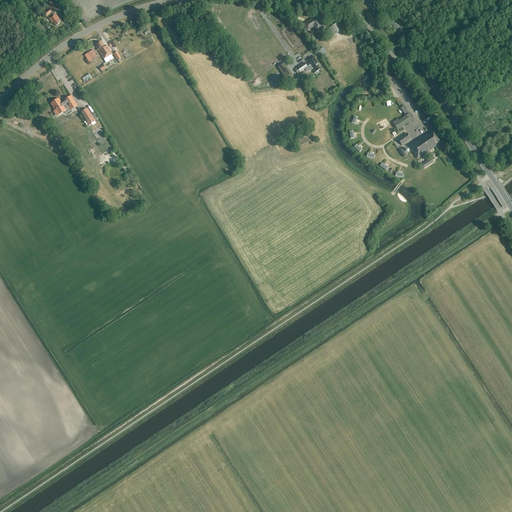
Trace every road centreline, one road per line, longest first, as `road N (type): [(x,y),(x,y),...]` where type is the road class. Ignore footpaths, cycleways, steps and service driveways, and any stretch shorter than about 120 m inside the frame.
road 1 (track): [(501,212),(56,511)]
road 2 (primary): [(511,209),(410,46),(366,0)]
road 3 (unclassified): [(0,96),(103,21),(172,0)]
